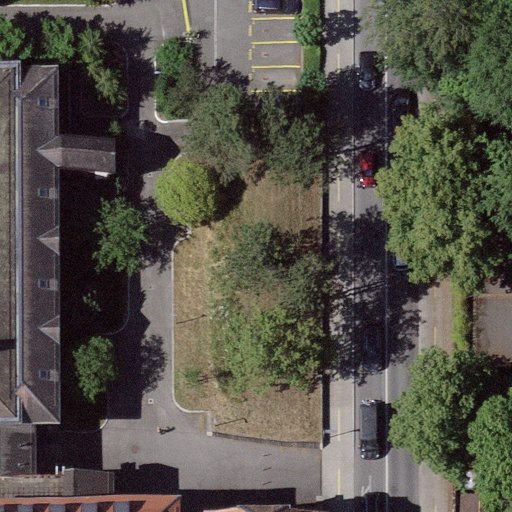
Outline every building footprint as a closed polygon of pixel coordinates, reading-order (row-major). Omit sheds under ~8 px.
[(0,420),(38,420),(64,420),(61,165),(117,170),(117,140),(61,133),(60,62),(0,62),(0,420)] [(511,371),(511,128),(475,129),(475,371),(511,371)] [(38,420),(0,420),(0,489),(38,489),(38,420)] [(318,450),(213,441),(211,475),(318,482),(318,450)] [(0,489),(0,511),(235,511),(190,511),(190,489),(108,489),(38,489),(0,489)] [(499,511),(499,498),(460,495),(460,511),(499,511)]
